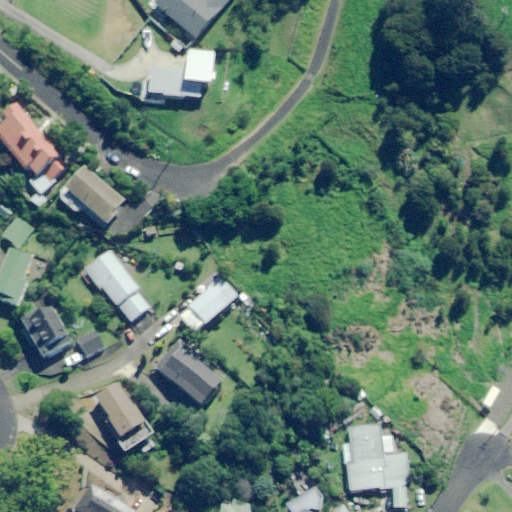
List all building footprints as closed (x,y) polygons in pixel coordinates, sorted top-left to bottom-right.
[(153,0),(147,7),(151,10),(148,14),(167,31),(172,25),(193,44),(232,0),(153,0)] [(139,103),(163,105),(163,100),(199,103),(200,91),(210,92),(214,55),(187,53),(187,56),(162,54),(161,53),(160,53),(158,52),(157,51),(156,50),(155,49),(154,48),(153,47),(153,45),(152,44),(152,42),(152,41),(152,39),(152,38),(152,37),(141,37),(141,41),(141,44),(140,47),(138,50),(137,53),(135,56),(132,58),(130,60),(127,62),(124,63),(121,64),(118,65),(114,65),(111,65),(108,64),(102,73),(104,75),(106,77),(109,78),(112,80),(114,81),(117,82),(120,82),(123,82),(126,82),(129,82),(132,82),(135,81),(138,80),(140,79),(141,78),(139,103)] [(26,200),(37,211),(46,203),(40,197),(69,171),(13,109),(0,121),(0,146),(30,180),(27,183),(35,192),(26,200)] [(124,206),(84,172),(64,194),(106,231),(114,221),(112,219),(124,206)] [(15,217),(0,237),(12,246),(0,267),(0,304),(14,312),(28,287),(21,283),(34,258),(23,252),(18,249),(32,229),(15,217)] [(108,253),(78,276),(86,287),(90,284),(97,293),(100,291),(114,310),(116,309),(129,326),(149,311),(136,294),(138,293),(108,253)] [(236,301),(218,281),(176,319),(195,339),(236,301)] [(71,347),(49,309),(20,326),(36,353),(40,351),(46,362),(71,347)] [(103,350),(93,332),(75,342),(86,360),(103,350)] [(197,360),(176,343),(154,372),(201,410),(221,386),(194,365),(197,360)] [(152,438),(115,386),(91,404),(127,456),(152,438)] [(346,466),(349,495),(380,491),(382,511),(388,511),(408,510),(404,479),(407,479),(405,456),(400,456),(399,451),(390,452),(390,457),(382,458),(379,429),(348,433),(349,447),(340,448),(342,467),(346,466)] [(108,494),(91,483),(72,511),(125,511),(105,499),(108,494)] [(322,511),(326,509),(314,491),(282,511),(322,511)]
